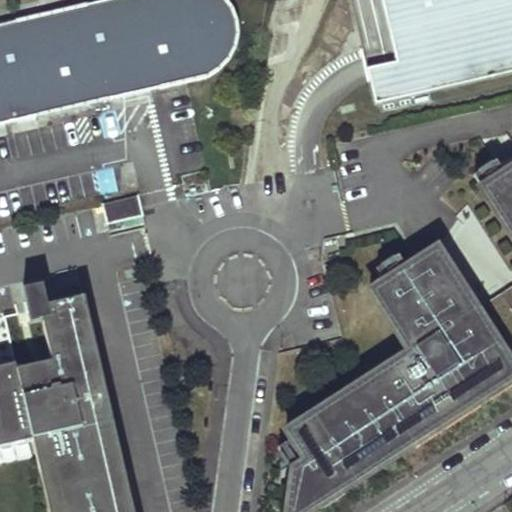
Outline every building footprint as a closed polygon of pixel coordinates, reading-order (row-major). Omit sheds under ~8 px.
[(110,0),(0,25),(0,127),(185,85),(203,79),(208,77),(214,75),(219,72),(224,69),(230,63),(234,57),(238,51),(240,45),(241,38),(242,31),(241,21),(239,14),(235,6),(230,0),(110,0)] [(363,74),(371,106),(511,74),(511,0),(377,0),(392,64),(363,71),(363,74)] [(459,214),(442,242),(366,290),(406,350),(284,429),(303,458),(289,466),(284,511),(318,511),(511,386),(511,164),(479,186),(511,235),(511,264),(466,197),(456,208),(459,214)] [(137,197),(102,205),(102,207),(107,226),(142,217),(137,197)] [(0,453),(32,446),(35,462),(46,511),(130,511),(129,505),(123,477),(83,303),(49,311),(42,289),(24,292),(30,315),(18,317),(4,321),(15,370),(16,376),(0,379),(0,453)] [(15,370),(0,373),(0,379),(16,376),(15,370)]
